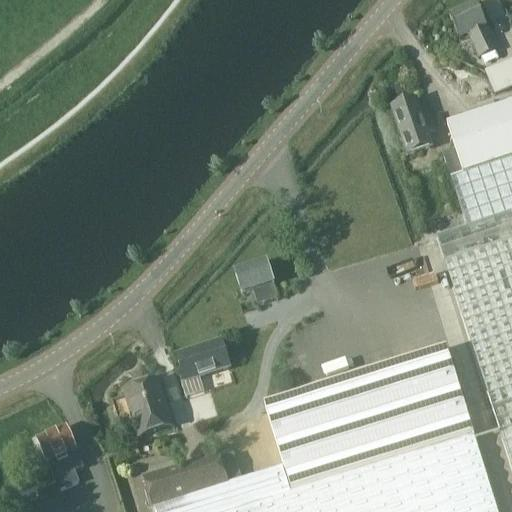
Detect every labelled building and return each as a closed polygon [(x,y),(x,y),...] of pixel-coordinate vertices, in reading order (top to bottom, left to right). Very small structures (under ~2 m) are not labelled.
[(498,52),(476,5),(450,17),(461,41),(469,37),(480,61),(498,52)] [(496,97),(511,90),(511,63),(487,74),(496,97)] [(418,96),(387,106),(393,123),(390,124),(396,142),(392,143),(403,175),(446,161),(431,115),(426,117),(418,96)] [(468,229),(438,240),(511,466),(511,107),(449,128),(464,176),(453,180),(468,229)] [(279,301),(268,265),(236,275),(243,298),(254,294),(258,308),(279,301)] [(187,399),(205,394),(201,381),(231,372),(222,343),(177,358),(186,384),(182,385),(187,399)] [(497,511),(474,438),(447,351),(264,409),(283,470),(243,482),(235,456),(220,461),(219,457),(164,474),(145,480),(155,511),(497,511)] [(140,440),(173,429),(159,384),(126,395),(140,440)] [(38,442),(49,467),(56,482),(57,486),(56,486),(60,493),(79,485),(74,475),(84,470),(66,429),(38,442)] [(42,482),(3,495),(7,510),(47,497),(42,482)]
